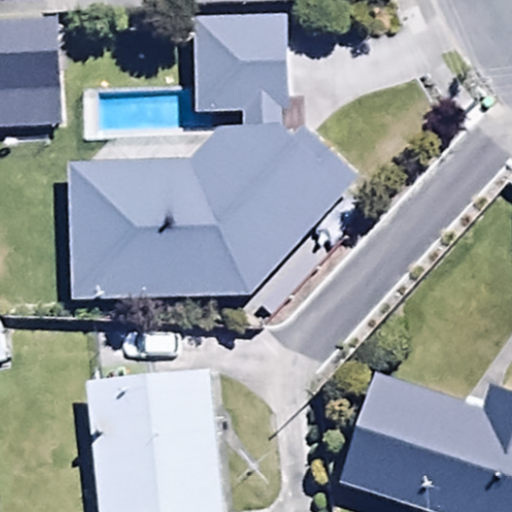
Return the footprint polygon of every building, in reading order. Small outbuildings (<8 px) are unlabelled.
[(66,31),(0,31),(0,138),(67,137),(66,31)] [(286,125),(294,125),(293,33),(202,34),(204,130),(247,130),(247,149),(226,149),(195,178),(75,177),(77,316),(254,312),(357,192),(305,144),(295,154),(286,153),(286,125)] [(0,330),(0,380),(8,380),(3,330),(0,330)] [(222,511),(215,392),(93,399),(100,511),(222,511)] [(375,392),(342,500),(379,511),(511,511),(511,413),(492,407),(486,427),(375,392)]
